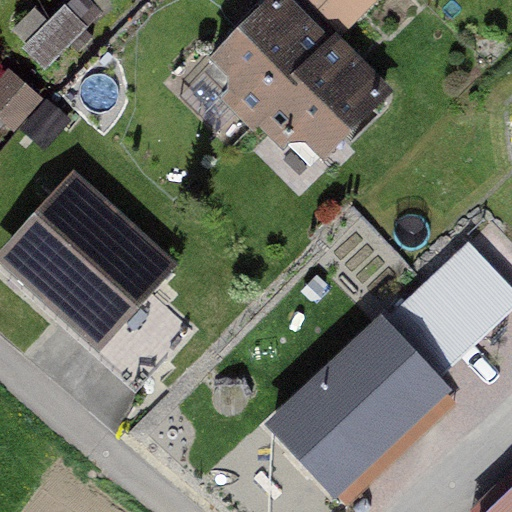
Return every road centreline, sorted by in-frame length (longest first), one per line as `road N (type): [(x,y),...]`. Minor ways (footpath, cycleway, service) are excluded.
road 1 (residential): [(0,356),(179,511)]
road 2 (residential): [(423,511),(511,428)]
